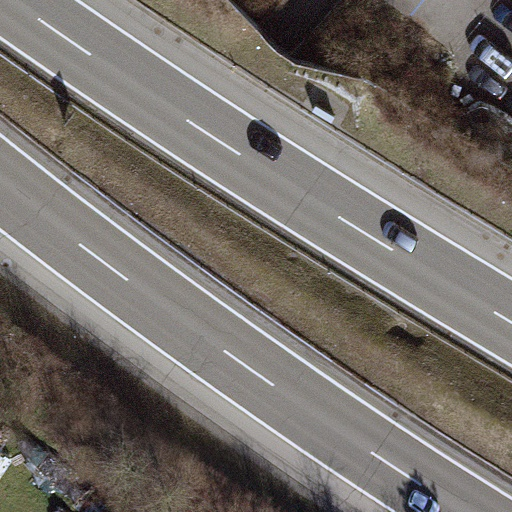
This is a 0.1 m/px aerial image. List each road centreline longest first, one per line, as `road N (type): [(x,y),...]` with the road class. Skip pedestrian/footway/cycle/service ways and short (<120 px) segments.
road 1 (motorway): [(511,319),(215,134),(19,0)]
road 2 (motorway): [(0,184),(252,372),(459,511)]
